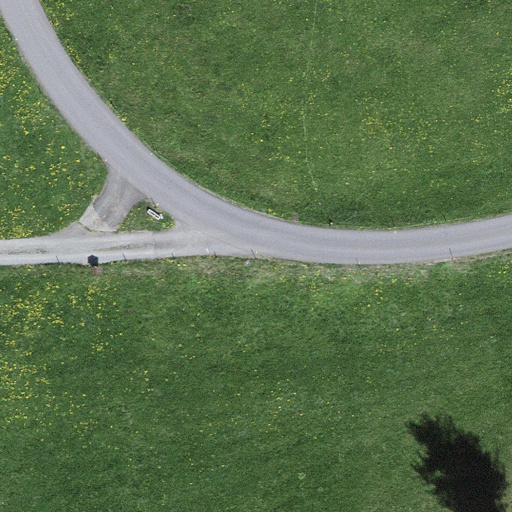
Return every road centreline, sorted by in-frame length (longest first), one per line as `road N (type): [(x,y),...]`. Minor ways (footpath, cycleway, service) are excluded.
road 1 (unclassified): [(10,0),(37,58),(123,169),(224,232),(370,247),(511,227)]
road 2 (track): [(0,250),(166,243),(224,232)]
